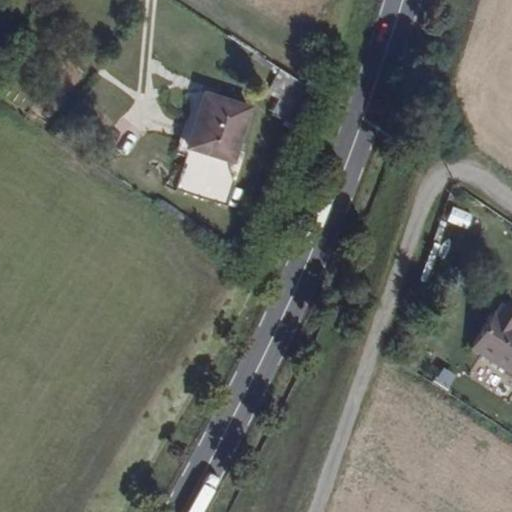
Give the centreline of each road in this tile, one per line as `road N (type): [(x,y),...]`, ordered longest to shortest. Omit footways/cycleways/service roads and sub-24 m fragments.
road 1 (primary): [(183,511),(299,285),(404,0)]
road 2 (unclassified): [(316,511),(432,183),(443,172),(470,170),(511,199)]
